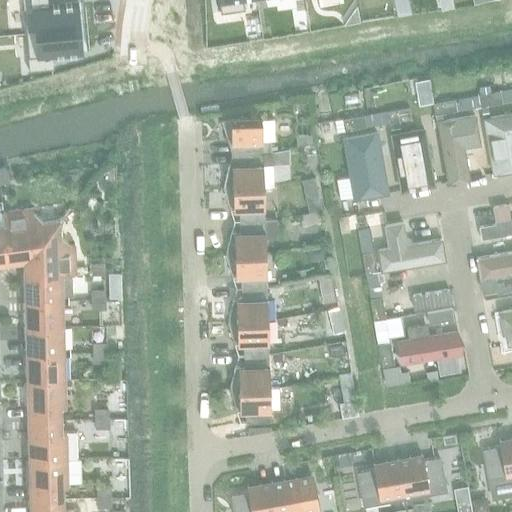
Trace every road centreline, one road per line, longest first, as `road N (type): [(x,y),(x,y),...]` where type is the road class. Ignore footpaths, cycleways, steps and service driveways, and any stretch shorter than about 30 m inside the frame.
road 1 (residential): [(195,453),(186,128)]
road 2 (residential): [(195,453),(487,403)]
road 3 (residential): [(487,403),(454,198)]
